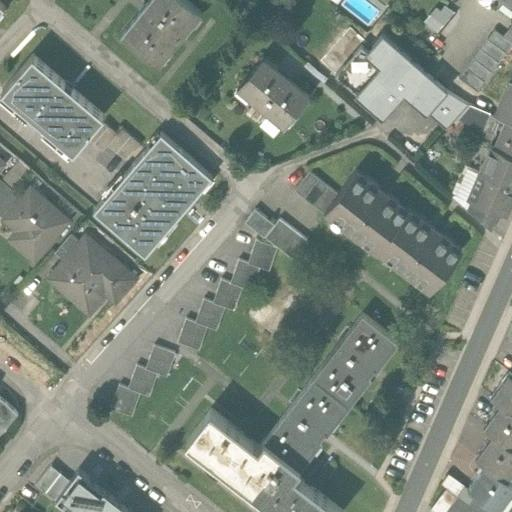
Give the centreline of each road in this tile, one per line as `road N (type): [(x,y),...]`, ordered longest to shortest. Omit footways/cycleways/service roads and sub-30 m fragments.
road 1 (residential): [(63,409),(253,184),(46,7)]
road 2 (track): [(253,184),(376,132),(511,254)]
road 3 (residential): [(404,511),(511,276)]
road 4 (residential): [(63,409),(187,511)]
